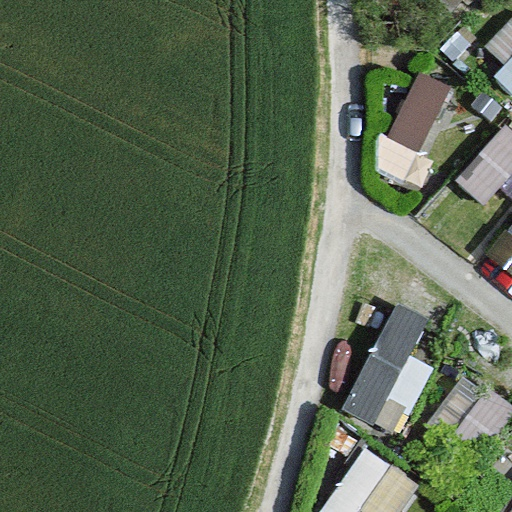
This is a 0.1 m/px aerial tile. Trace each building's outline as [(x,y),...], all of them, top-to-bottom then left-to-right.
[(511,20),(484,50),(511,75),(511,20)] [(418,178),(448,80),(413,70),(383,168),(418,178)] [(459,177),(497,213),(511,196),(511,122),(511,121),(459,177)] [(511,252),(511,224),(498,242),(511,252)] [(392,299),(350,411),(405,431),(432,358),(420,353),(434,314),(392,299)] [(430,421),(478,459),(511,416),(511,403),(470,371),(430,421)] [(325,511),(404,511),(422,475),(357,445),(325,511)]
